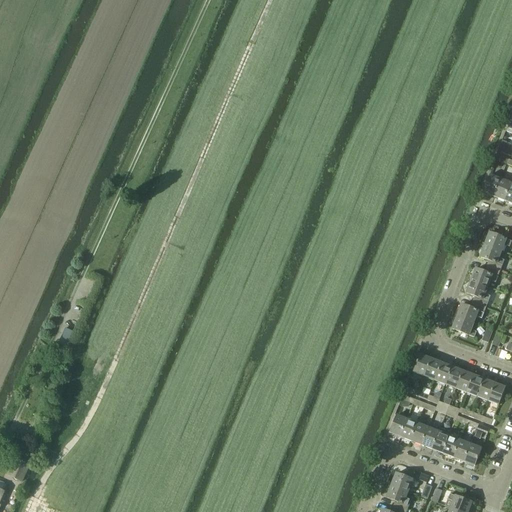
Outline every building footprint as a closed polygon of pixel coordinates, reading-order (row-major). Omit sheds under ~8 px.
[(496,156),(494,161),(502,164),(504,159),(496,156)] [(482,193),(493,197),(500,180),(489,176),(482,193)] [(500,180),(493,197),(504,201),(510,184),(500,180)] [(489,234),(484,246),(501,252),(503,245),(509,248),(511,242),(489,234)] [(488,261),(486,267),(499,272),(503,261),(498,259),(501,252),(484,246),(480,258),(488,261)] [(475,269),(470,282),(487,288),(489,281),(495,283),(499,272),(486,267),(483,273),(475,269)] [(474,297),(472,303),(485,308),(490,297),(484,295),(487,288),(470,282),(465,294),(474,297)] [(461,305),(456,317),(473,324),(476,317),(481,319),(485,308),(472,303),(469,308),(461,305)] [(476,333),(473,332),(474,330),(473,328),(471,328),(473,324),(456,317),(452,329),(474,338),(476,333)] [(487,343),(492,332),(486,329),(482,341),(487,343)] [(497,347),(502,336),(496,333),(491,345),(497,347)] [(413,373),(423,377),(430,359),(420,355),(413,373)] [(430,359),(423,377),(434,381),(441,363),(430,359)] [(441,363),(434,381),(444,385),(451,367),(441,363)] [(451,367),(444,385),(455,389),(462,372),(451,367)] [(462,372),(455,389),(466,394),(473,376),(462,372)] [(473,376),(466,394),(477,398),(483,380),(473,376)] [(483,380),(477,398),(487,402),(494,384),(483,380)] [(494,384),(487,402),(498,406),(505,388),(494,384)] [(407,387),(405,392),(409,394),(415,396),(417,392),(410,389),(407,387)] [(417,392),(415,396),(426,401),(428,396),(417,392)] [(402,401),(410,404),(412,405),(414,400),(404,396),(402,401)] [(426,401),(437,405),(439,402),(439,400),(428,396),(426,401)] [(414,400),(412,405),(423,409),(425,404),(414,400)] [(437,405),(436,407),(447,411),(449,406),(439,402),(437,405)] [(425,404),(423,409),(434,413),(435,411),(436,409),(435,408),(425,404)] [(449,406),(447,411),(456,414),(456,412),(458,413),(459,410),(449,406)] [(436,409),(435,411),(445,415),(447,411),(436,407),(435,408),(436,409)] [(459,410),(458,413),(469,417),(471,412),(460,408),(459,410)] [(447,411),(445,415),(456,420),(457,417),(455,416),(456,414),(447,411)] [(471,412),(469,417),(480,421),(482,416),(471,412)] [(396,416),(389,434),(399,438),(406,420),(396,416)] [(482,416),(480,421),(491,426),(493,421),(482,416)] [(455,422),(466,426),(468,421),(457,417),(456,420),(455,422)] [(406,420),(399,438),(410,442),(417,424),(406,420)] [(468,421),(466,426),(476,430),(478,425),(468,421)] [(417,424),(410,442),(421,446),(428,428),(417,424)] [(428,428),(421,446),(432,450),(439,432),(428,428)] [(439,432),(432,450),(442,454),(449,436),(450,437),(451,433),(440,429),(439,432)] [(449,436),(442,454),(453,458),(460,441),(450,437),(449,436)] [(460,441),(453,458),(464,462),(471,445),(460,441)] [(471,445),(464,462),(475,467),(482,449),(471,445)] [(18,462),(11,479),(20,483),(27,466),(18,462)] [(396,474),(391,486),(408,493),(410,486),(416,488),(418,483),(396,474)] [(395,502),(393,507),(404,511),(406,511),(411,501),(405,499),(408,493),(391,486),(386,499),(395,502)] [(427,500),(431,488),(425,486),(421,497),(427,500)] [(437,504),(442,492),(436,490),(431,501),(437,504)] [(453,502),(450,509),(457,511),(468,511),(472,504),(449,495),(447,500),(453,502)]
